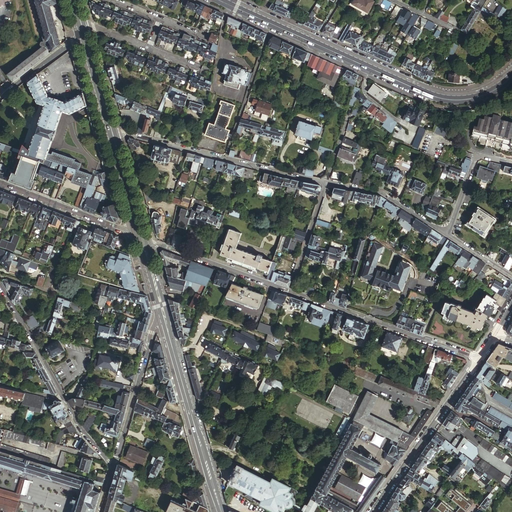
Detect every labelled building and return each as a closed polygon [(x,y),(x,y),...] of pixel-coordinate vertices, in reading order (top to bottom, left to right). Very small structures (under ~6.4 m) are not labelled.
[(8,74),(14,82),(14,81),(65,41),(65,39),(63,39),(61,39),(60,41),(50,6),(58,3),(56,0),(32,0),(45,42),(44,41),(42,41),(41,42),(41,43),(42,44),(43,45),(36,50),(27,58),(12,70),(7,73),(8,74)] [(161,0),(161,2),(160,3),(175,10),(179,1),(176,0),(161,0)] [(262,7),(267,9),(271,4),(271,3),(265,0),(262,7)] [(373,2),(369,0),(364,0),(364,1),(362,0),(354,0),(352,4),(367,13),(373,2)] [(383,0),(381,7),(388,10),(392,2),(386,0),(383,0)] [(474,7),(474,8),(479,11),(481,7),(485,0),(478,0),(477,3),(474,7)] [(92,1),(90,2),(92,7),(94,8),(93,9),(97,11),(96,13),(101,15),(106,4),(103,3),(101,2),(99,6),(95,4),(96,4),(95,2),(92,1)] [(188,1),(186,6),(186,7),(197,12),(200,6),(195,4),(188,1)] [(275,1),(273,4),(283,9),(283,8),(282,7),(283,5),(281,4),(281,3),(275,1)] [(108,5),(106,4),(101,15),(102,15),(106,17),(107,15),(111,16),(113,11),(110,10),(110,7),(107,6),(108,5)] [(201,15),(205,6),(201,4),(200,6),(197,12),(201,15)] [(267,9),(289,19),(292,13),(288,11),(283,9),(273,4),(271,4),(267,9)] [(498,5),(492,14),(498,18),(504,8),(498,5)] [(208,13),(210,8),(205,6),(201,15),(200,17),(205,19),(206,17),(208,13)] [(481,7),(479,11),(490,18),(492,14),(481,7)] [(211,17),(214,10),(210,8),(208,13),(206,17),(209,18),(211,18),(211,17)] [(474,8),(460,29),(465,33),(477,14),(479,11),(474,8)] [(222,22),(224,14),(215,10),(214,10),(211,17),(216,19),(222,22)] [(433,17),(438,19),(441,15),(443,13),(443,12),(440,10),(435,15),(433,17)] [(116,21),(113,28),(117,30),(118,30),(120,23),(125,11),(123,11),(122,13),(119,11),(118,13),(115,12),(113,17),(116,18),(115,21),(116,21)] [(121,23),(118,30),(123,32),(125,25),(126,25),(127,23),(130,24),(132,19),(132,18),(133,15),(130,13),(129,15),(127,14),(127,12),(125,11),(120,23),(121,23)] [(479,11),(477,14),(480,16),(481,15),(489,21),(490,18),(479,11)] [(418,16),(412,14),(406,23),(412,27),(418,16)] [(101,15),(98,23),(106,25),(108,26),(111,19),(106,17),(102,15),(101,15)] [(438,19),(445,23),(448,18),(443,16),(441,15),(438,19)] [(238,30),(241,22),(235,19),(229,16),(228,23),(231,24),(230,26),(231,27),(233,27),(230,34),(238,37),(240,38),(241,38),(242,32),(242,31),(238,30)] [(302,25),(310,29),(315,19),(312,18),(308,16),(302,25)] [(140,31),(145,19),(142,18),(141,20),(138,19),(137,21),(134,20),(132,25),(136,26),(135,28),(140,31)] [(141,31),(138,38),(142,40),(145,33),(146,30),(150,32),(153,23),(149,21),(148,23),(146,22),(147,20),(145,19),(140,31),(141,31)] [(310,29),(318,32),(323,23),(315,19),(310,29)] [(433,24),(427,20),(425,24),(429,27),(427,29),(429,30),(433,24)] [(326,23),(320,33),(330,37),(336,27),(338,29),(340,26),(336,25),(335,27),(327,22),(327,23),(326,23)] [(251,36),(254,28),(244,23),(242,31),(242,32),(251,36)] [(336,27),(330,37),(342,43),(344,40),(350,31),(355,24),(353,23),(350,28),(347,26),(342,33),(337,31),(338,29),(336,27)] [(172,30),(163,26),(159,36),(163,37),(159,47),(164,49),(172,30)] [(420,32),(412,27),(407,35),(415,40),(420,32)] [(258,38),(261,31),(254,28),(251,36),(252,36),(258,38)] [(511,37),(511,30),(511,29),(509,32),(502,28),(500,31),(511,37)] [(172,30),(164,49),(169,50),(174,52),(177,45),(172,44),(173,41),(177,43),(179,38),(180,38),(182,34),(178,32),(176,33),(174,33),(174,31),(172,30)] [(264,41),(267,34),(266,33),(261,31),(258,38),(264,41)] [(350,31),(344,40),(355,46),(360,38),(360,36),(350,31)] [(212,33),(211,35),(209,41),(214,43),(216,44),(218,38),(216,37),(218,35),(212,33)] [(191,38),(192,36),(185,34),(183,39),(181,39),(177,47),(179,48),(176,54),(181,55),(183,50),(181,49),(181,48),(186,50),(188,44),(191,38)] [(283,43),(284,41),(274,37),(269,46),(280,50),(281,49),(283,43)] [(188,44),(186,50),(192,52),(193,49),(196,51),(198,46),(199,46),(200,44),(201,41),(194,39),(191,38),(188,44)] [(355,46),(353,48),(356,49),(361,41),(362,39),(360,38),(355,46)] [(114,52),(118,42),(116,41),(115,44),(112,43),(112,45),(108,43),(106,48),(110,50),(109,52),(113,54),(114,52)] [(291,54),(294,46),(284,41),(283,43),(281,49),(291,54)] [(361,41),(356,49),(366,54),(371,46),(361,41)] [(120,43),(118,42),(114,52),(113,54),(119,56),(120,54),(124,55),(128,45),(124,43),(122,48),(119,46),(120,43)] [(371,46),(366,54),(374,57),(378,49),(380,46),(377,44),(377,45),(375,45),(373,47),(372,47),(373,45),(374,45),(375,43),(373,42),(371,46)] [(452,42),(446,52),(451,54),(457,45),(452,42)] [(212,57),(216,58),(218,45),(216,44),(214,43),(213,46),(212,49),(209,48),(205,58),(205,59),(205,60),(209,62),(210,60),(212,57)] [(204,57),(205,58),(209,48),(210,45),(208,44),(207,47),(204,46),(204,47),(200,46),(198,52),(201,53),(200,55),(203,56),(204,57)] [(309,60),(311,54),(296,47),(293,58),(305,61),(306,59),(309,60)] [(378,49),(374,57),(381,60),(386,53),(378,49)] [(69,50),(47,67),(51,72),(65,62),(73,56),(71,51),(69,50)] [(136,58),(139,51),(136,50),(135,52),(135,54),(132,53),(128,52),(126,56),(130,58),(129,60),(134,62),(136,58)] [(141,52),(139,51),(136,58),(134,62),(140,65),(141,62),(144,64),(146,59),(142,57),(143,55),(140,54),(141,52)] [(386,53),(381,60),(390,64),(396,54),(392,52),(390,55),(386,53)] [(198,54),(195,61),(200,63),(201,63),(204,57),(203,56),(200,55),(198,54)] [(333,86),(342,67),(328,61),(311,54),(309,60),(308,65),(316,68),(321,70),(317,78),(333,86)] [(407,54),(400,64),(411,69),(413,64),(408,62),(411,56),(407,54)] [(155,57),(149,55),(148,57),(148,59),(149,60),(148,65),(151,67),(150,69),(155,71),(156,69),(159,61),(160,59),(157,58),(157,59),(155,62),(153,61),(154,58),(155,57)] [(156,69),(155,71),(160,73),(161,71),(165,72),(167,67),(165,66),(163,66),(164,63),(165,61),(160,59),(159,61),(156,69)] [(114,64),(106,60),(109,72),(113,84),(120,82),(114,64)] [(240,83),(249,85),(250,83),(253,73),(249,72),(250,72),(246,70),(247,70),(240,68),(241,67),(236,65),(236,66),(230,64),(225,63),(223,72),(227,73),(224,84),(238,89),(240,83)] [(411,69),(409,73),(417,76),(421,68),(414,65),(413,64),(411,69)] [(214,70),(203,65),(202,69),(213,74),(214,70)] [(182,71),(184,67),(181,66),(180,68),(179,72),(176,79),(174,84),(179,86),(180,85),(182,79),(186,81),(188,76),(184,74),(184,72),(182,71)] [(179,72),(180,68),(178,67),(177,70),(176,71),(174,70),(170,68),(168,73),(172,75),(171,77),(176,79),(179,72)] [(357,81),(359,75),(347,70),(342,77),(341,77),(356,83),(356,81),(357,81)] [(425,70),(421,78),(429,81),(433,74),(429,72),(425,70)] [(457,82),(457,77),(457,73),(447,72),(446,81),(457,82)] [(49,96),(38,74),(27,81),(38,103),(45,106),(37,128),(32,142),(28,152),(28,153),(21,150),(20,153),(19,154),(22,155),(16,173),(13,172),(11,175),(9,180),(33,190),(37,180),(34,179),(40,161),(44,162),(44,161),(45,158),(53,161),(57,163),(61,164),(63,165),(65,165),(68,166),(76,169),(78,170),(81,164),(80,163),(74,161),(75,159),(53,151),(52,154),(48,152),(49,150),(53,140),(57,130),(56,130),(63,111),(70,114),(77,111),(87,105),(83,93),(73,98),(65,102),(59,100),(60,99),(55,98),(49,96)] [(197,88),(202,76),(199,75),(198,78),(197,79),(195,79),(191,77),(189,82),(193,83),(192,86),(197,88)] [(203,87),(211,91),(212,83),(210,82),(203,79),(204,77),(202,76),(197,88),(202,90),(203,87)] [(369,91),(381,101),(384,97),(386,99),(389,95),(384,92),(374,84),(369,91)] [(183,91),(170,85),(167,90),(171,92),(173,88),(176,90),(175,94),(173,102),(185,106),(187,98),(188,97),(182,96),(183,91)] [(168,93),(167,92),(158,110),(161,111),(165,100),(168,93)] [(368,97),(359,92),(357,98),(365,102),(364,103),(368,106),(371,101),(367,98),(368,97)] [(135,101),(115,93),(117,99),(125,103),(126,102),(127,103),(128,102),(133,104),(131,109),(147,115),(149,107),(135,102),(135,101)] [(197,98),(198,96),(196,96),(195,95),(189,93),(188,97),(187,98),(196,101),(195,103),(191,101),(189,108),(203,112),(205,105),(204,105),(205,101),(197,98)] [(222,104),(216,120),(215,124),(213,124),(210,122),(205,134),(225,142),(227,138),(228,136),(227,136),(230,130),(226,128),(227,126),(235,105),(221,100),(220,103),(222,104)] [(266,120),(268,115),(271,105),(259,100),(255,110),(262,112),(260,117),(260,118),(266,120)] [(374,102),(373,103),(369,109),(376,115),(382,107),(374,102)] [(406,109),(402,115),(410,119),(409,119),(417,123),(424,111),(410,103),(407,109),(406,109)] [(161,111),(158,110),(149,106),(149,107),(147,115),(146,117),(151,119),(151,118),(149,117),(150,115),(150,113),(156,117),(155,119),(159,120),(161,112),(161,111)] [(393,117),(382,107),(376,115),(380,117),(384,121),(391,126),(389,128),(393,131),(398,121),(393,117)] [(475,125),(472,136),(511,146),(511,147),(511,121),(499,119),(500,116),(493,114),(492,117),(485,115),(484,118),(480,117),(478,126),(475,125)] [(143,128),(141,133),(144,134),(145,131),(147,131),(151,119),(146,117),(143,128)] [(262,124),(241,119),(236,133),(240,134),(243,126),(251,128),(250,132),(255,133),(253,141),(257,142),(259,134),(262,124)] [(299,120),(295,134),(312,140),(314,133),(316,134),(317,132),(320,133),(321,127),(299,120)] [(151,128),(149,135),(154,136),(156,130),(158,123),(155,122),(153,128),(151,128)] [(444,137),(450,140),(451,137),(449,136),(450,133),(446,131),(446,130),(435,125),(432,132),(444,136),(444,137)] [(263,128),(262,134),(262,135),(281,140),(282,140),(283,134),(278,132),(279,129),(267,126),(266,129),(263,128)] [(419,127),(414,147),(420,149),(426,129),(419,127)] [(282,140),(283,140),(286,131),(279,129),(278,132),(283,134),(282,140)] [(156,130),(154,136),(157,137),(161,138),(163,132),(161,131),(156,130)] [(359,142),(345,137),(343,142),(357,147),(359,142)] [(139,144),(135,140),(129,138),(128,140),(132,152),(139,144)] [(397,153),(399,143),(390,141),(388,151),(397,153)] [(351,148),(342,144),(341,150),(339,156),(353,161),(355,155),(357,156),(358,154),(362,144),(360,143),(358,148),(357,152),(351,149),(351,148)] [(176,163),(179,151),(171,149),(155,145),(154,146),(151,157),(152,159),(155,159),(164,162),(167,162),(168,162),(169,162),(176,163)] [(334,150),(320,145),(318,150),(322,151),(321,152),(332,156),(334,150)] [(444,147),(440,158),(442,159),(444,160),(448,149),(444,147)] [(242,149),(239,158),(240,158),(251,161),(253,153),(242,149)] [(463,168),(467,170),(473,154),(466,151),(464,157),(462,156),(460,161),(461,161),(459,166),(463,168)] [(13,170),(13,172),(16,173),(22,155),(19,154),(16,163),(13,170)] [(205,159),(205,157),(201,156),(195,155),(194,158),(193,161),(198,162),(197,163),(197,164),(199,164),(200,164),(200,163),(203,164),(204,161),(205,159)] [(212,168),(214,160),(207,158),(205,157),(205,159),(204,161),(203,164),(203,165),(212,168)] [(221,171),(224,162),(220,161),(216,160),(215,164),(217,164),(216,170),(221,171)] [(387,174),(390,175),(392,168),(374,160),(372,164),(376,166),(376,168),(380,170),(379,172),(383,173),(384,171),(387,173),(387,174)] [(42,165),(44,162),(40,161),(34,179),(37,180),(39,174),(41,169),(42,165)] [(193,161),(190,171),(197,173),(200,164),(199,164),(197,164),(197,163),(198,162),(193,161)] [(459,166),(447,161),(445,165),(444,169),(442,172),(453,177),(453,176),(452,176),(453,173),(456,174),(460,176),(462,171),(466,172),(467,170),(463,168),(459,166)] [(244,167),(224,162),(221,171),(241,176),(241,175),(244,167)] [(500,164),(489,162),(488,168),(480,166),(479,170),(478,172),(477,177),(481,178),(481,179),(482,181),(483,182),(484,183),(487,182),(488,181),(489,178),(493,179),(495,170),(499,171),(500,164)] [(50,168),(46,177),(54,180),(58,171),(54,170),(56,165),(56,164),(52,163),(52,164),(50,168)] [(54,180),(62,183),(65,182),(67,176),(65,175),(66,174),(65,174),(62,173),(64,168),(65,165),(63,165),(61,164),(60,166),(58,171),(54,180)] [(4,171),(2,177),(9,180),(11,175),(13,172),(13,170),(9,168),(10,166),(6,165),(6,166),(4,171)] [(41,169),(39,174),(46,177),(50,168),(45,167),(42,165),(41,169)] [(92,174),(78,170),(76,169),(68,166),(67,169),(65,174),(66,174),(65,175),(67,176),(73,178),(71,182),(82,186),(87,188),(92,174)] [(252,178),(254,170),(244,167),(241,175),(249,177),(252,178)] [(301,167),(299,173),(304,175),(306,175),(313,176),(314,170),(313,169),(313,168),(311,167),(311,169),(307,168),(301,167)] [(387,182),(387,183),(398,187),(402,178),(402,177),(403,174),(402,171),(393,167),(392,168),(390,175),(387,182)] [(185,187),(190,172),(188,171),(187,173),(186,175),(183,174),(182,173),(179,181),(182,182),(181,186),(185,187)] [(350,178),(348,182),(358,184),(363,173),(357,171),(354,180),(350,178)] [(282,184),(285,177),(281,177),(274,175),(264,172),(263,176),(261,175),(259,182),(281,187),(282,184)] [(98,176),(92,174),(87,188),(84,195),(91,197),(93,191),(98,177),(98,176)] [(106,187),(110,185),(108,180),(100,177),(102,186),(105,185),(106,187)] [(300,184),(301,182),(298,181),(285,177),(282,184),(287,185),(287,190),(292,191),(292,195),(296,196),(299,188),(300,184)] [(407,185),(412,187),(415,180),(410,177),(407,185)] [(382,180),(378,189),(379,189),(380,188),(384,189),(387,183),(387,182),(382,180)] [(412,187),(411,189),(423,194),(427,184),(425,183),(424,184),(415,180),(412,187)] [(299,188),(319,195),(321,187),(320,185),(310,183),(302,182),(301,182),(300,184),(299,188)] [(45,186),(42,193),(48,196),(51,188),(45,186)] [(82,186),(75,206),(79,208),(84,195),(87,188),(82,186)] [(352,190),(335,187),(332,197),(348,203),(349,201),(350,196),(352,190)] [(350,196),(349,201),(351,201),(350,202),(355,203),(356,199),(361,200),(360,201),(365,202),(366,193),(352,190),(350,196)] [(16,196),(3,191),(1,197),(0,199),(0,201),(5,203),(5,202),(12,205),(16,196)] [(96,192),(94,198),(100,200),(104,202),(106,195),(96,192)] [(377,204),(379,204),(381,198),(382,196),(366,193),(365,202),(369,203),(370,203),(370,205),(375,206),(376,203),(377,204)] [(434,193),(432,199),(431,202),(437,204),(440,197),(437,196),(435,195),(436,194),(434,193)] [(84,195),(79,208),(95,214),(100,200),(94,198),(91,197),(84,195)] [(381,198),(379,204),(383,207),(385,207),(390,210),(389,211),(389,213),(392,214),(392,216),(395,218),(397,215),(397,212),(399,207),(382,196),(381,198)] [(31,202),(19,197),(15,207),(21,209),(21,208),(28,211),(31,202)] [(42,206),(31,202),(28,211),(30,212),(34,213),(33,215),(38,217),(38,215),(42,206)] [(102,212),(103,217),(115,222),(119,218),(115,204),(103,207),(104,211),(102,212)] [(429,215),(436,218),(440,209),(433,205),(433,206),(432,206),(432,205),(431,204),(428,212),(430,213),(429,215)] [(219,228),(220,225),(224,215),(218,213),(216,216),(212,214),(213,211),(208,209),(207,213),(202,211),(204,207),(198,205),(196,211),(192,210),(190,218),(188,224),(194,226),(197,218),(217,225),(217,227),(219,228)] [(477,206),(466,224),(484,236),(496,218),(477,206)] [(53,211),(44,207),(41,216),(50,220),(53,211)] [(188,211),(182,209),(180,215),(181,216),(178,226),(186,228),(190,218),(186,217),(188,211)] [(230,211),(229,214),(239,217),(241,212),(230,209),(230,211)] [(402,209),(399,216),(407,220),(410,215),(402,209)] [(65,215),(53,211),(50,220),(49,222),(56,224),(58,218),(63,220),(65,215)] [(153,213),(149,212),(154,228),(156,233),(160,232),(161,231),(161,228),(159,227),(160,227),(161,227),(161,226),(161,225),(161,224),(160,224),(159,224),(161,216),(161,215),(158,214),(158,212),(154,211),(153,212),(153,213)] [(41,216),(38,215),(38,217),(34,225),(46,230),(49,222),(50,220),(41,216)] [(76,219),(65,215),(63,220),(63,221),(68,223),(66,229),(71,231),(73,226),(76,219)] [(416,219),(410,215),(407,220),(412,222),(414,223),(416,219)] [(317,219),(316,223),(330,228),(332,224),(317,219)] [(424,223),(416,219),(414,223),(413,224),(416,227),(426,234),(426,233),(429,235),(433,229),(424,223)] [(507,226),(500,222),(497,230),(500,231),(502,227),(506,229),(507,226)] [(343,223),(341,228),(340,231),(340,232),(344,233),(351,235),(352,232),(346,230),(347,229),(344,228),(346,224),(343,223)] [(96,227),(92,226),(90,231),(79,227),(77,234),(75,233),(73,240),(74,240),(73,244),(79,246),(78,248),(84,250),(85,249),(85,248),(87,249),(92,236),(96,227)] [(102,229),(96,227),(92,236),(98,239),(102,229)] [(242,232),(230,228),(221,254),(229,257),(228,258),(253,267),(268,273),(272,261),(262,257),(263,256),(258,254),(258,256),(236,248),(242,232)] [(107,232),(102,229),(98,239),(104,241),(107,232)] [(298,239),(304,241),(306,233),(296,229),(293,237),(298,239)] [(371,229),(369,235),(371,236),(371,237),(372,237),(372,238),(373,239),(374,239),(375,239),(376,239),(377,238),(378,237),(378,236),(378,235),(377,234),(376,233),(375,233),(374,233),(373,233),(372,233),(373,230),(371,229)] [(448,240),(433,229),(429,235),(426,240),(430,243),(432,241),(438,245),(440,243),(445,246),(448,240)] [(119,236),(107,232),(104,241),(108,242),(107,245),(114,248),(119,236)] [(184,237),(174,233),(171,244),(181,248),(183,243),(184,237)] [(183,243),(181,248),(186,250),(191,235),(186,233),(184,237),(183,243)] [(312,234),(308,246),(313,247),(314,247),(315,245),(318,235),(312,234)] [(298,239),(293,237),(287,235),(283,246),(294,250),(298,239)] [(368,239),(361,238),(358,247),(365,249),(368,239)] [(2,239),(0,244),(0,246),(15,252),(16,249),(18,245),(2,239)] [(448,240),(445,246),(431,268),(435,271),(443,259),(450,248),(448,247),(451,242),(448,240)] [(391,291),(392,291),(402,295),(414,267),(404,260),(397,278),(375,269),(385,246),(376,241),(375,241),(373,241),(361,279),(372,283),(371,284),(375,286),(376,285),(377,285),(387,289),(387,290),(391,291)] [(402,248),(401,250),(415,260),(417,256),(406,249),(409,244),(404,242),(401,248),(402,248)] [(460,247),(451,242),(448,247),(450,248),(459,254),(463,249),(460,247)] [(44,249),(53,252),(55,245),(46,243),(44,249)] [(326,256),(328,250),(319,248),(314,247),(313,247),(308,246),(308,248),(305,256),(320,260),(322,255),(326,256)] [(284,250),(277,247),(275,255),(295,262),(297,257),(283,252),(284,250)] [(354,258),(361,261),(362,258),(365,249),(358,247),(354,258)] [(8,251),(0,248),(0,259),(1,260),(0,261),(10,270),(10,268),(15,270),(16,266),(27,270),(31,260),(8,251)] [(52,264),(55,253),(53,252),(44,249),(43,251),(37,249),(34,259),(52,264)] [(465,251),(463,249),(459,254),(457,257),(460,259),(461,258),(465,251)] [(122,287),(140,292),(132,264),(129,254),(119,250),(117,256),(110,254),(107,255),(105,259),(106,259),(105,262),(107,266),(110,267),(109,268),(117,272),(117,274),(119,275),(118,279),(121,280),(123,285),(122,287)] [(173,261),(175,254),(163,250),(161,252),(162,257),(169,260),(173,262),(173,261)] [(342,261),(343,259),(344,255),(343,255),(341,254),(329,250),(328,250),(326,256),(324,261),(328,263),(331,256),(340,259),(337,267),(340,269),(342,261)] [(461,258),(460,259),(457,263),(466,269),(468,266),(471,262),(469,261),(472,255),(465,251),(461,258)] [(505,264),(511,254),(508,251),(501,262),(505,264)] [(468,266),(473,269),(476,265),(480,260),(476,258),(472,255),(469,261),(471,262),(468,266)] [(169,260),(162,257),(165,266),(169,266),(171,267),(169,260)] [(191,260),(181,257),(180,263),(188,266),(189,266),(191,260)] [(166,271),(168,275),(186,280),(189,281),(193,282),(201,284),(207,285),(214,268),(191,260),(189,266),(188,266),(187,268),(188,268),(186,273),(184,273),(184,274),(178,273),(179,272),(169,270),(166,271)] [(485,264),(480,260),(476,265),(479,267),(476,272),(479,274),(480,271),(481,269),(485,264)] [(268,275),(267,279),(279,283),(289,287),(290,283),(292,276),(285,274),(285,275),(274,271),(277,262),(273,261),(270,269),(268,275)] [(57,276),(60,268),(57,267),(53,265),(50,273),(57,276)] [(235,276),(219,270),(214,283),(220,285),(220,284),(226,286),(229,280),(233,282),(235,276)] [(479,274),(476,278),(479,280),(480,278),(485,277),(484,273),(480,271),(479,274)] [(505,286),(511,290),(511,288),(511,281),(510,280),(506,278),(502,274),(499,273),(497,275),(505,280),(508,282),(505,286)] [(187,289),(188,286),(189,281),(186,280),(168,275),(171,288),(184,291),(184,289),(187,289)] [(12,298),(15,305),(23,290),(30,294),(33,288),(4,278),(1,281),(7,291),(10,284),(17,287),(12,298)] [(492,289),(496,292),(499,294),(503,296),(506,298),(510,291),(511,290),(505,286),(502,284),(495,279),(489,288),(492,289)] [(244,287),(232,282),(227,296),(259,308),(264,294),(248,288),(248,287),(244,286),(244,287)] [(95,302),(105,305),(107,295),(109,286),(101,283),(100,288),(98,288),(96,296),(95,296),(94,300),(94,301),(95,301),(95,302)] [(197,293),(202,295),(207,285),(201,284),(197,293)] [(109,286),(107,295),(118,297),(120,288),(109,286)] [(128,290),(120,288),(118,297),(118,298),(125,299),(128,290)] [(135,292),(128,290),(125,299),(132,301),(135,292)] [(287,294),(276,290),(273,300),(268,299),(266,305),(275,308),(278,302),(284,304),(287,294)] [(337,292),(332,291),(332,292),(329,301),(334,303),(338,304),(340,298),(336,296),(337,292)] [(135,292),(132,301),(140,303),(141,303),(143,294),(135,292)] [(499,294),(496,292),(492,298),(487,294),(485,297),(484,297),(478,307),(476,307),(474,312),(462,308),(463,306),(459,304),(459,305),(451,303),(451,304),(446,302),(442,312),(435,309),(427,333),(474,351),(485,334),(486,332),(481,329),(483,326),(485,322),(484,322),(486,318),(487,318),(487,317),(486,317),(488,315),(490,316),(490,315),(489,315),(491,311),(494,313),(498,305),(501,307),(506,298),(503,296),(499,294)] [(196,308),(202,295),(197,293),(191,306),(196,308)] [(147,295),(143,294),(141,303),(143,310),(143,312),(145,312),(145,310),(151,311),(147,295)] [(309,302),(287,294),(284,304),(284,305),(288,306),(288,308),(291,309),(293,309),(295,305),(306,309),(307,307),(309,302)] [(59,296),(54,315),(57,316),(63,318),(64,316),(62,316),(62,315),(60,315),(63,303),(65,304),(64,305),(69,306),(68,307),(78,310),(79,308),(80,306),(80,304),(64,299),(64,298),(59,296)] [(339,305),(346,307),(349,299),(346,298),(342,297),(341,298),(340,298),(338,304),(339,305)] [(169,299),(175,320),(181,318),(181,314),(180,310),(184,311),(185,308),(180,306),(180,302),(169,299)] [(185,308),(197,312),(199,309),(196,308),(191,306),(180,302),(180,306),(185,308)] [(310,308),(307,316),(313,318),(312,322),(322,325),(323,323),(327,324),(331,310),(312,303),(310,308)] [(99,309),(95,328),(99,329),(100,325),(103,311),(99,309)] [(146,312),(144,319),(150,321),(152,313),(151,311),(145,310),(145,312),(146,312)] [(343,315),(337,313),(332,332),(334,333),(337,334),(343,315)] [(396,325),(403,328),(406,322),(408,317),(401,314),(396,325)] [(50,319),(45,333),(51,335),(57,316),(54,315),(52,319),(50,319)] [(34,316),(27,320),(31,329),(39,325),(34,316)] [(369,324),(347,316),(343,330),(361,336),(364,338),(365,334),(369,324)] [(408,317),(406,322),(413,325),(414,323),(416,319),(408,317)] [(175,320),(178,331),(190,332),(192,328),(193,324),(188,323),(188,327),(189,327),(189,328),(183,327),(182,323),(186,323),(185,318),(181,318),(175,320)] [(32,332),(35,337),(43,331),(45,333),(50,319),(32,332)] [(416,319),(414,323),(425,327),(427,322),(416,319)] [(147,332),(149,324),(134,320),(134,321),(135,323),(134,327),(137,328),(137,329),(147,332)] [(216,332),(226,335),(228,328),(222,326),(223,323),(215,321),(211,332),(215,334),(216,332)] [(123,332),(125,326),(125,324),(119,322),(116,334),(119,334),(122,335),(123,332)] [(260,322),(258,329),(269,333),(273,335),(276,327),(260,322)] [(403,328),(411,331),(413,325),(406,322),(403,328)] [(411,331),(422,335),(425,327),(414,323),(413,325),(411,331)] [(100,325),(99,329),(99,330),(109,332),(111,327),(111,325),(107,324),(106,326),(100,325)] [(129,336),(144,339),(147,332),(137,329),(137,331),(134,330),(133,333),(131,333),(130,334),(129,336)] [(141,351),(144,339),(129,336),(127,336),(126,339),(126,341),(122,340),(114,338),(115,334),(113,333),(109,332),(99,330),(98,332),(101,333),(100,335),(111,337),(109,344),(129,348),(129,345),(137,347),(137,350),(141,351)] [(249,346),(258,350),(262,343),(257,341),(258,338),(242,330),(241,333),(236,331),(232,338),(241,342),(241,343),(248,347),(249,346)] [(0,346),(5,348),(6,345),(7,339),(9,332),(5,331),(3,337),(0,336),(0,346)] [(181,342),(186,343),(190,332),(178,331),(181,342)] [(403,337),(387,331),(381,346),(398,352),(403,337)] [(285,344),(287,340),(273,335),(269,333),(267,340),(284,346),(285,344)] [(51,357),(65,349),(60,340),(58,339),(57,339),(56,339),(56,338),(51,341),(51,343),(45,346),(51,357)] [(7,339),(6,345),(24,350),(24,349),(33,347),(31,344),(30,344),(26,343),(20,342),(20,341),(13,339),(12,340),(7,339)] [(287,340),(285,344),(300,349),(301,345),(294,343),(287,340)] [(159,359),(165,357),(163,350),(161,343),(154,342),(152,351),(158,353),(158,358),(159,359)] [(222,358),(226,351),(225,351),(210,343),(206,350),(221,357),(222,358)] [(268,356),(277,360),(281,353),(275,350),(277,347),(270,344),(264,355),(268,357),(268,356)] [(511,359),(511,348),(510,348),(503,345),(502,344),(501,344),(500,344),(499,345),(497,346),(493,352),(501,357),(500,358),(501,360),(504,356),(511,359)] [(398,352),(381,346),(380,349),(397,355),(398,352)] [(434,348),(429,346),(423,360),(429,362),(434,348)] [(453,354),(436,348),(434,354),(451,360),(453,354)] [(233,352),(226,349),(225,351),(226,351),(222,358),(221,360),(222,361),(224,363),(226,362),(227,362),(230,361),(237,364),(238,365),(241,358),(234,354),(233,352)] [(501,357),(493,352),(486,361),(492,365),(496,367),(501,360),(500,358),(501,357)] [(185,355),(198,400),(202,399),(202,397),(203,394),(196,367),(198,366),(197,365),(193,366),(189,354),(185,355)] [(353,371),(355,366),(330,357),(329,356),(327,360),(353,371)] [(43,366),(38,357),(34,357),(34,359),(36,365),(35,365),(36,368),(38,368),(43,366)] [(157,366),(167,363),(165,357),(159,359),(155,360),(157,366)] [(244,359),(241,358),(238,365),(237,364),(237,366),(241,368),(248,371),(255,374),(256,372),(257,372),(258,371),(257,370),(259,365),(247,359),(244,359)] [(431,361),(429,365),(427,372),(431,374),(435,362),(431,361)] [(492,365),(486,361),(483,366),(488,370),(490,367),(491,366),(492,365)] [(159,374),(169,371),(167,363),(157,366),(159,374)] [(45,369),(43,366),(38,368),(48,388),(47,389),(43,388),(43,392),(55,395),(57,393),(50,380),(51,380),(49,376),(45,369)] [(431,405),(436,407),(440,402),(441,400),(440,400),(433,397),(425,394),(420,392),(413,389),(395,382),(385,378),(355,366),(353,371),(352,374),(377,384),(431,405)] [(488,370),(483,366),(479,371),(484,375),(485,374),(488,370)] [(451,372),(457,376),(459,373),(450,367),(448,370),(451,372)] [(490,367),(488,370),(485,374),(486,375),(485,376),(488,378),(494,370),(490,367)] [(161,381),(170,379),(171,378),(169,371),(159,374),(161,381)] [(484,375),(479,371),(475,376),(481,380),(484,375)] [(126,379),(133,380),(135,374),(128,372),(126,379)] [(425,377),(420,392),(425,394),(429,382),(428,381),(431,374),(427,372),(425,377)] [(444,382),(450,386),(455,380),(455,379),(457,376),(451,372),(450,374),(444,382)] [(500,385),(506,376),(501,373),(498,376),(494,374),(492,377),(496,380),(495,382),(500,385)] [(269,377),(266,375),(258,393),(261,394),(269,377)] [(419,375),(413,389),(420,392),(425,377),(419,375)] [(81,398),(85,386),(86,383),(87,376),(80,384),(75,398),(81,398)] [(269,376),(269,377),(261,394),(267,398),(273,385),(283,390),(286,384),(269,376)] [(171,378),(170,379),(168,383),(166,387),(171,402),(177,401),(171,378)] [(480,383),(474,378),(466,389),(475,395),(481,386),(480,383)] [(359,395),(336,383),(328,399),(350,411),(359,395)] [(123,391),(129,393),(131,386),(124,384),(122,390),(123,391)] [(0,394),(22,400),(25,392),(0,386),(0,394)] [(473,396),(474,396),(475,395),(466,389),(462,395),(470,401),(473,396)] [(300,511),(234,511),(229,510),(229,511),(361,511),(376,492),(387,477),(382,474),(380,476),(358,507),(329,491),(330,489),(348,456),(376,472),(381,464),(369,457),(370,457),(371,457),(372,456),(372,455),(372,454),(372,453),(371,452),(369,452),(368,452),(368,453),(367,454),(367,455),(367,456),(368,456),(362,453),(363,451),(362,450),(360,452),(352,447),(365,423),(392,438),(390,442),(392,443),(387,452),(385,451),(385,456),(384,458),(387,460),(395,465),(399,460),(407,449),(416,437),(411,434),(370,413),(379,396),(368,390),(353,419),(355,420),(354,422),(347,419),(335,440),(339,442),(307,503),(306,503),(305,503),(305,504),(303,506),(296,503),(296,504),(296,505),(295,505),(295,506),(301,509),(300,511),(301,511),(300,511)] [(130,393),(129,393),(123,391),(122,395),(118,394),(114,406),(118,407),(126,409),(130,393)] [(508,407),(511,401),(509,400),(506,397),(496,391),(492,397),(508,407)] [(51,409),(53,413),(64,407),(61,401),(56,400),(48,398),(47,400),(44,399),(44,397),(25,392),(22,400),(21,405),(47,411),(51,409)] [(216,407),(222,396),(215,393),(213,396),(217,398),(213,405),(216,407)] [(468,409),(472,402),(470,401),(462,395),(454,408),(459,411),(465,412),(468,409)] [(472,402),(481,409),(484,404),(476,399),(477,398),(474,396),(473,396),(470,401),(472,402)] [(84,404),(85,399),(81,398),(75,398),(72,397),(68,400),(72,406),(75,404),(83,407),(84,404)] [(104,403),(85,399),(84,404),(102,409),(104,403)] [(165,423),(165,421),(167,417),(162,415),(148,407),(137,402),(134,411),(154,418),(165,423)] [(482,410),(482,409),(481,409),(472,402),(468,409),(478,416),(482,410)] [(116,416),(118,407),(114,406),(104,403),(102,409),(103,410),(110,411),(110,413),(111,414),(116,416)] [(487,412),(511,426),(511,418),(490,406),(487,412)] [(67,428),(73,424),(64,407),(53,413),(57,420),(56,420),(58,426),(64,423),(67,428)] [(122,423),(126,409),(118,407),(116,416),(115,421),(122,423)] [(167,417),(173,420),(183,425),(184,425),(181,416),(177,414),(178,414),(165,408),(162,415),(167,417)] [(409,410),(406,408),(400,416),(409,422),(415,414),(412,412),(413,410),(413,409),(413,408),(412,408),(411,408),(410,408),(409,410)] [(411,434),(416,437),(433,412),(430,409),(427,410),(411,434)] [(482,410),(478,416),(496,426),(498,427),(498,426),(500,422),(501,421),(482,410)] [(460,417),(451,411),(446,418),(458,427),(461,423),(460,423),(460,422),(458,420),(460,417)] [(96,415),(90,413),(89,413),(83,426),(84,427),(88,432),(93,422),(96,415)] [(206,428),(213,423),(203,418),(206,428)] [(458,427),(446,418),(442,424),(448,428),(448,427),(451,430),(454,426),(457,429),(458,427)] [(479,421),(475,420),(469,418),(466,418),(464,421),(471,426),(475,429),(476,427),(479,421)] [(118,436),(122,423),(115,421),(108,419),(106,424),(101,423),(99,430),(104,431),(104,432),(117,436),(118,436)] [(182,427),(172,423),(170,422),(169,422),(169,423),(165,421),(165,423),(161,430),(165,432),(169,434),(169,436),(172,437),(174,436),(177,438),(181,429),(182,427)] [(492,430),(479,421),(476,427),(492,437),(494,433),(495,431),(492,430)] [(511,435),(511,428),(500,422),(498,426),(507,431),(503,437),(509,440),(511,435)] [(55,443),(59,444),(61,437),(63,435),(76,432),(77,431),(73,424),(67,428),(60,431),(57,434),(55,443)] [(43,440),(28,436),(12,432),(9,431),(4,430),(2,436),(42,447),(43,440)] [(511,442),(509,440),(503,437),(502,436),(495,431),(494,433),(492,437),(497,440),(500,442),(501,442),(499,444),(506,449),(507,448),(508,447),(511,442)] [(443,437),(437,432),(431,440),(439,447),(444,441),(445,440),(446,439),(443,437)] [(371,443),(380,447),(385,437),(376,433),(371,443)] [(239,441),(241,436),(237,434),(231,446),(227,444),(226,446),(230,448),(234,450),(235,448),(234,448),(238,441),(239,441)] [(492,476),(507,489),(511,482),(511,479),(475,455),(477,453),(476,448),(463,438),(462,438),(459,435),(458,435),(456,438),(455,438),(452,444),(455,446),(462,452),(474,462),(492,476)] [(97,455),(97,454),(82,437),(81,436),(79,440),(80,441),(76,449),(97,455)] [(511,459),(477,436),(475,439),(480,443),(479,445),(484,448),(511,467),(511,459)] [(148,438),(144,445),(145,445),(145,446),(152,449),(156,442),(148,438)] [(455,446),(452,444),(446,439),(445,440),(444,441),(439,447),(431,440),(428,444),(437,452),(438,452),(441,449),(442,449),(443,450),(444,449),(451,453),(455,446)] [(53,451),(55,443),(48,441),(46,449),(53,451)] [(0,443),(0,450),(40,463),(42,456),(0,443)] [(437,453),(437,452),(428,444),(426,447),(433,453),(435,451),(437,453)] [(144,461),(147,451),(130,445),(127,456),(144,461)] [(455,446),(451,453),(458,458),(459,457),(462,452),(455,446)] [(433,453),(426,447),(423,450),(431,456),(432,454),(435,455),(433,453)] [(94,511),(96,505),(101,492),(96,490),(98,487),(96,486),(96,484),(103,486),(104,482),(96,480),(63,470),(56,468),(40,463),(0,450),(0,464),(23,472),(24,469),(57,479),(82,487),(74,511),(94,511)] [(421,454),(429,459),(431,456),(423,450),(421,454)] [(63,470),(68,452),(61,451),(56,468),(63,470)] [(450,475),(449,476),(456,482),(458,482),(470,467),(474,462),(462,452),(459,457),(462,460),(461,461),(453,471),(450,475)] [(157,459),(153,456),(146,472),(149,474),(148,476),(154,479),(156,474),(157,475),(164,462),(163,461),(165,457),(159,454),(157,459)] [(424,466),(425,465),(429,459),(421,454),(416,461),(424,466)] [(92,459),(87,458),(82,456),(79,468),(88,471),(92,459)] [(189,467),(197,470),(194,459),(187,461),(189,467)] [(422,468),(424,466),(416,461),(411,468),(419,473),(420,473),(421,473),(422,473),(423,474),(426,470),(422,468)] [(474,462),(470,467),(473,469),(472,470),(473,471),(474,471),(474,472),(473,472),(473,473),(481,479),(481,481),(486,484),(492,476),(474,462)] [(119,464),(109,497),(117,500),(121,501),(123,493),(120,493),(125,477),(130,478),(131,477),(133,471),(119,464)] [(294,507),(295,506),(295,505),(296,505),(296,504),(296,503),(296,502),(296,501),(296,500),(296,499),(296,498),(295,497),(294,496),(295,495),(296,495),(297,495),(299,492),(299,491),(298,491),(298,490),(273,478),(271,481),(237,465),(228,482),(246,491),(244,495),(252,499),(253,498),(260,502),(259,503),(276,511),(288,511),(287,510),(288,509),(289,509),(290,509),(291,508),(293,508),(294,507)] [(450,475),(453,471),(444,465),(442,469),(450,475)] [(70,511),(74,511),(82,487),(57,479),(24,469),(23,472),(22,474),(77,490),(70,511)] [(421,476),(410,470),(405,477),(411,480),(417,483),(420,478),(421,476)] [(104,482),(106,474),(99,472),(97,476),(96,480),(104,482)] [(359,483),(366,487),(373,478),(364,473),(359,483)] [(359,500),(366,487),(359,483),(342,474),(335,487),(359,500)] [(358,507),(380,476),(373,478),(366,487),(359,500),(357,503),(330,489),(329,491),(358,507)] [(411,480),(405,477),(398,486),(407,494),(412,487),(411,487),(408,484),(411,480)] [(0,494),(20,500),(22,493),(26,479),(22,478),(17,493),(0,487),(0,494)] [(431,484),(420,478),(417,483),(419,484),(420,482),(422,483),(421,485),(431,491),(434,486),(431,484)] [(439,480),(436,478),(433,482),(431,484),(434,486),(436,484),(439,480)] [(407,494),(398,486),(391,496),(397,501),(399,499),(400,499),(404,498),(407,494)] [(451,487),(446,494),(460,506),(466,511),(471,504),(451,487)] [(171,497),(174,491),(169,488),(166,495),(171,497)] [(201,504),(207,507),(203,493),(191,499),(194,501),(201,504)] [(0,507),(3,508),(14,511),(16,511),(20,500),(0,494),(0,507)] [(397,501),(391,496),(386,505),(394,511),(395,511),(396,511),(397,510),(395,509),(399,503),(397,501)] [(430,498),(426,503),(430,507),(437,499),(433,496),(431,499),(430,498)] [(486,496),(479,504),(484,509),(488,504),(487,503),(490,499),(488,498),(486,496)] [(109,497),(105,511),(108,511),(112,511),(117,500),(109,497)] [(209,511),(209,510),(200,507),(201,504),(194,501),(193,503),(186,499),(189,509),(172,500),(167,511),(209,511)] [(441,500),(436,506),(442,511),(455,511),(441,500)]
